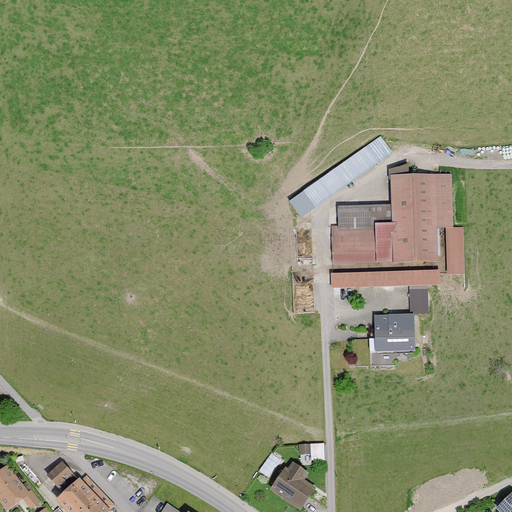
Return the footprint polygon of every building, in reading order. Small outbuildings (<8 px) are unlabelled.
[(369,149),(307,193),(320,210),(381,165),(369,149)] [(441,231),(448,231),(449,276),(467,276),(465,229),(455,229),(454,176),(394,178),(395,207),(340,208),(341,228),(333,228),(334,267),(442,265),(441,231)] [(441,273),(335,275),(335,290),(412,288),(412,314),(429,313),(429,287),(442,286),(441,277),(441,273)] [(419,352),(418,316),(378,318),(379,353),(419,352)] [(326,463),(326,445),(312,445),(312,446),(301,446),(301,456),(313,456),(313,464),(326,463)] [(272,452),(262,468),(270,473),(280,458),(272,452)] [(68,498),(83,482),(65,464),(49,479),(68,498)] [(292,472),(288,469),(273,491),(304,511),(305,511),(320,490),(308,481),(312,475),(297,465),(292,472)] [(0,475),(0,500),(9,511),(12,511),(25,502),(32,511),(41,504),(32,492),(29,494),(9,469),(0,475)] [(83,482),(68,498),(60,505),(66,511),(113,511),(118,508),(88,477),(83,482)] [(511,511),(511,494),(498,508),(502,511),(511,511)] [(161,511),(185,511),(186,510),(167,501),(161,511)]
